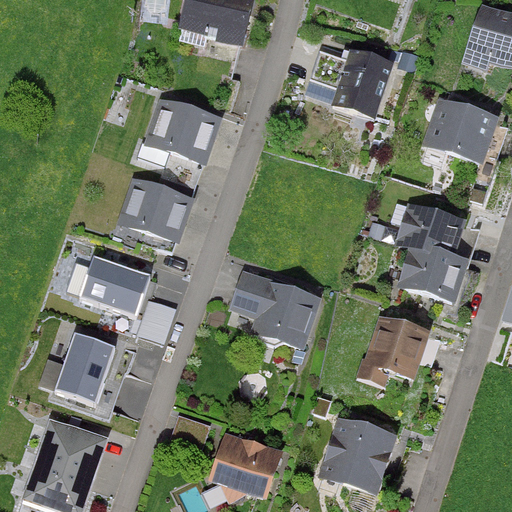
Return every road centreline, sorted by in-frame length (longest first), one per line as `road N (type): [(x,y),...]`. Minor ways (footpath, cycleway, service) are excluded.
road 1 (residential): [(121,511),(290,0)]
road 2 (residential): [(426,511),(511,254)]
